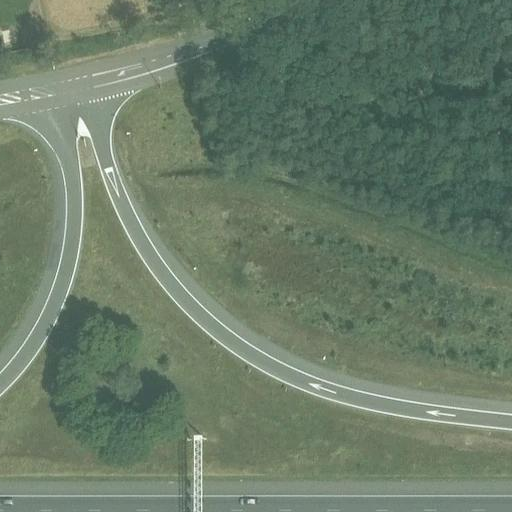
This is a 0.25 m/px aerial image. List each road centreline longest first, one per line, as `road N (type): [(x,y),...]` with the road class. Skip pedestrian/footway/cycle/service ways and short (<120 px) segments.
road 1 (motorway): [(511,422),(345,396),(235,347),(174,290),(126,218),(88,82)]
road 2 (motorway): [(52,90),(72,201),(69,258),(40,336),(0,384)]
road 3 (tertiary): [(88,82),(373,0)]
